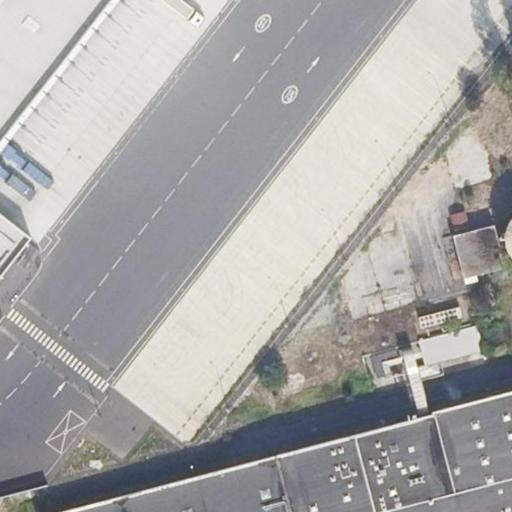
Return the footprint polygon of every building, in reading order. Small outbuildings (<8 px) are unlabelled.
[(0,0),(0,141),(110,0),(0,0)] [(453,191),(502,179),(488,124),(439,136),(453,191)] [(0,273),(29,238),(0,215),(0,273)] [(453,230),(463,274),(505,265),(496,221),(453,230)] [(352,292),(349,281),(344,282),(347,293),(352,292)] [(418,339),(425,366),(484,350),(477,323),(418,339)] [(511,511),(511,395),(61,511),(511,511)]
